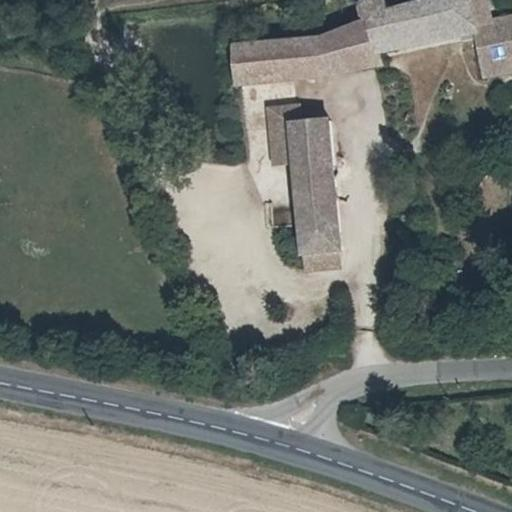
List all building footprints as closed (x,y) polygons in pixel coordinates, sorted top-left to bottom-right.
[(237,60),(242,95),(285,89),(394,75),(392,55),(497,38),(490,0),(480,0),(389,17),(386,11),(381,6),(375,2),(369,2),(363,4),(358,7),(356,13),(356,20),(360,26),(332,46),(237,60)] [(496,86),(511,83),(511,44),(498,47),(491,48),(496,86)] [(249,143),(272,140),(291,138),(285,89),(242,95),(249,143)] [(332,132),(291,138),(294,168),(306,281),(337,279),(336,264),(344,264),(332,132)] [(294,168),(291,138),(272,140),(275,169),(294,168)]
